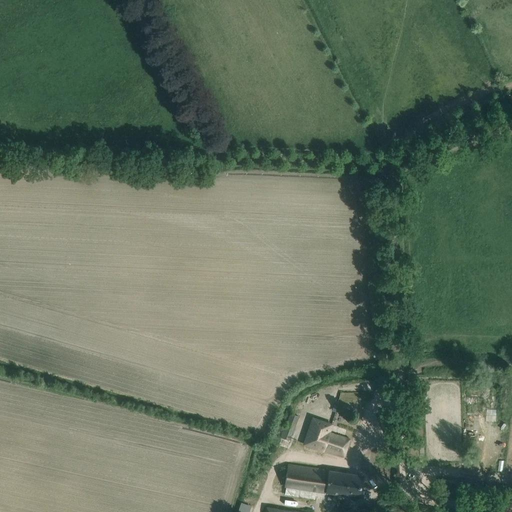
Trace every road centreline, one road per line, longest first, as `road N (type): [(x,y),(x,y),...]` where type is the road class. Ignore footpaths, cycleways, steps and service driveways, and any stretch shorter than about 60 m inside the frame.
road 1 (track): [(138,0),(222,163)]
road 2 (unknown): [(256,511),(304,414),(348,378)]
